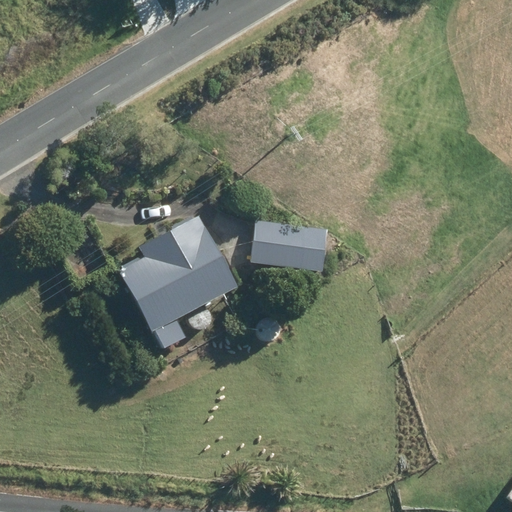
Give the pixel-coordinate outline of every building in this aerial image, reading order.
[(236,290),(197,217),(138,249),(142,258),(117,271),(152,335),(236,290)] [(327,231),(255,221),(250,264),(322,274),(327,231)] [(216,323),(208,306),(184,318),(193,335),(216,323)] [(283,322),(258,314),(250,339),(275,347),(283,322)] [(511,487),(503,500),(511,506),(511,487)]
